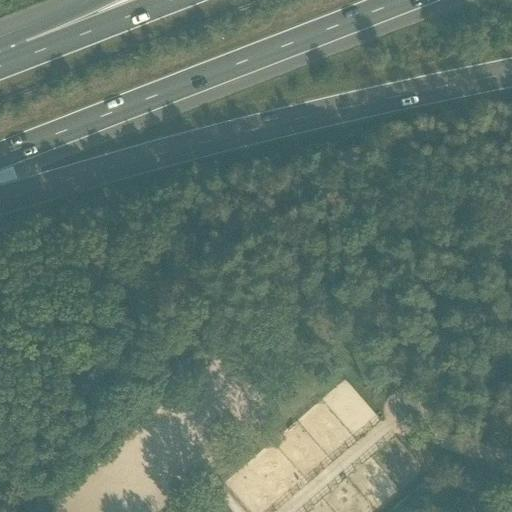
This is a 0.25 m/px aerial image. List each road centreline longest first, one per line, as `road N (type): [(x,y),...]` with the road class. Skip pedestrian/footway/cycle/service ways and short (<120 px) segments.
road 1 (motorway): [(0,199),(209,141),(511,73)]
road 2 (motorway): [(0,156),(402,0)]
road 3 (motorway): [(174,0),(34,52)]
